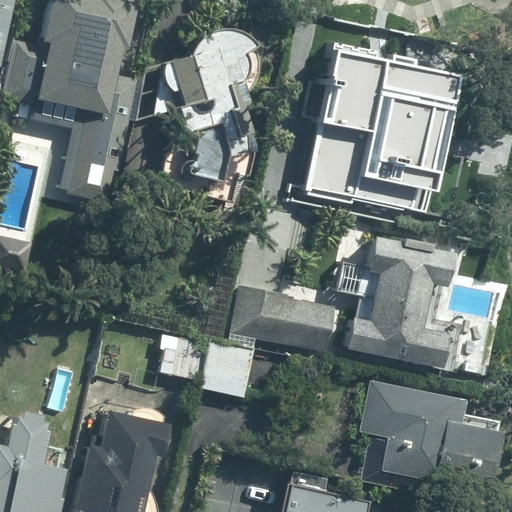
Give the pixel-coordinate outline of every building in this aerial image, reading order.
[(61,194),(109,204),(135,79),(109,73),(115,46),(120,47),(130,2),(122,0),(42,0),(33,43),(12,39),(0,93),(0,99),(28,106),(30,99),(78,110),(61,194)] [(0,0),(0,44),(9,0),(0,0)] [(177,132),(189,128),(178,174),(211,182),(217,157),(240,151),(236,135),(250,131),(236,80),(239,74),(241,68),(240,60),(238,53),(251,45),(241,35),(228,29),(213,28),(202,31),(193,37),(186,45),(181,56),(157,63),(150,115),(171,109),(177,132)] [(372,30),(368,49),(417,59),(421,40),(372,30)] [(450,72),(326,46),(298,182),(422,207),(450,72)] [(34,242),(0,234),(0,269),(27,275),(34,242)] [(345,317),(338,348),(434,369),(441,334),(415,328),(425,284),(438,287),(445,252),(367,235),(359,270),(371,273),(360,320),(345,317)] [(226,334),(322,351),(331,303),(235,286),(226,334)] [(155,372),(195,381),(203,343),(163,334),(155,372)] [(205,337),(203,343),(195,381),(193,388),(239,398),(250,347),(205,337)] [(74,353),(49,349),(44,376),(69,380),(74,353)] [(461,399),(365,379),(354,432),(365,434),(355,481),(478,506),(494,431),(456,423),(461,399)] [(0,511),(50,511),(60,469),(34,463),(44,415),(5,407),(0,430),(0,511)] [(150,511),(150,509),(145,497),(139,496),(148,456),(154,457),(162,423),(100,410),(92,447),(82,444),(67,511),(150,511)] [(360,511),(363,499),(281,482),(275,511),(360,511)]
